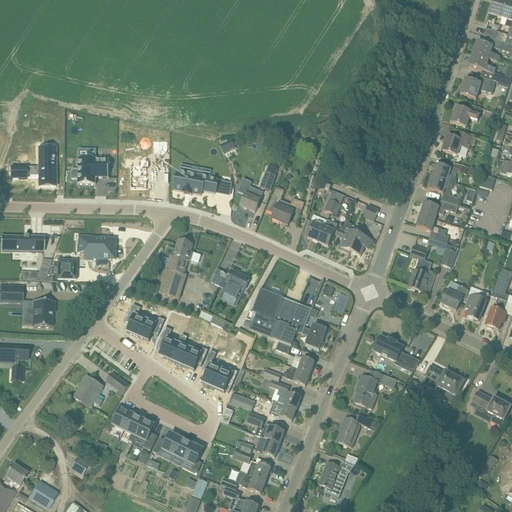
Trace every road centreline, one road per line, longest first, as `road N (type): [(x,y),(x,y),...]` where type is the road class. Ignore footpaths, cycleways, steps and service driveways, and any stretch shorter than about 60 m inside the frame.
road 1 (residential): [(369,293),(469,0)]
road 2 (residential): [(284,511),(369,293)]
road 3 (residential): [(369,293),(216,223),(172,212)]
road 4 (unclassified): [(172,212),(0,207)]
road 5 (residential): [(511,363),(369,293)]
road 6 (unclassified): [(0,452),(94,325)]
road 7 (residential): [(148,364),(132,399),(205,435),(215,412)]
road 8 (unclassified): [(94,325),(172,212)]
